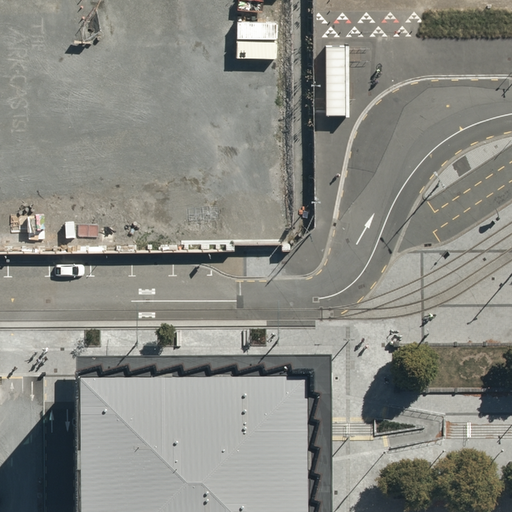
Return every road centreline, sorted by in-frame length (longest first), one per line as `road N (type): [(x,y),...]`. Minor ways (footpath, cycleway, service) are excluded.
road 1 (unclassified): [(276,301),(343,290),(365,268),(399,191),(424,159),(449,136),(511,113)]
road 2 (unclassified): [(276,301),(0,302)]
